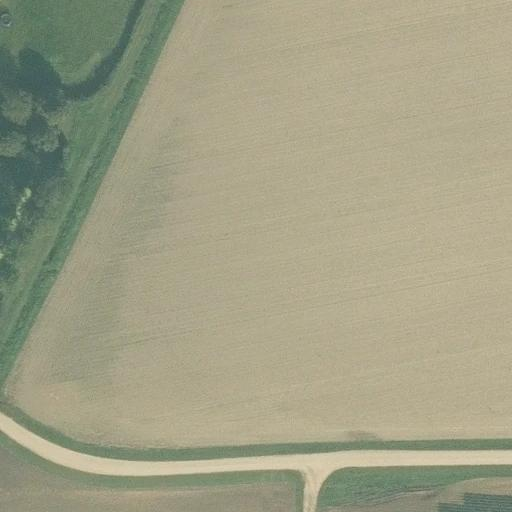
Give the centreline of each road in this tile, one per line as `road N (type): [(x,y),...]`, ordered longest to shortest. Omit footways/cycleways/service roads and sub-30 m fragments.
road 1 (track): [(0,421),(68,461),(110,466),(511,456)]
road 2 (track): [(0,317),(146,0)]
